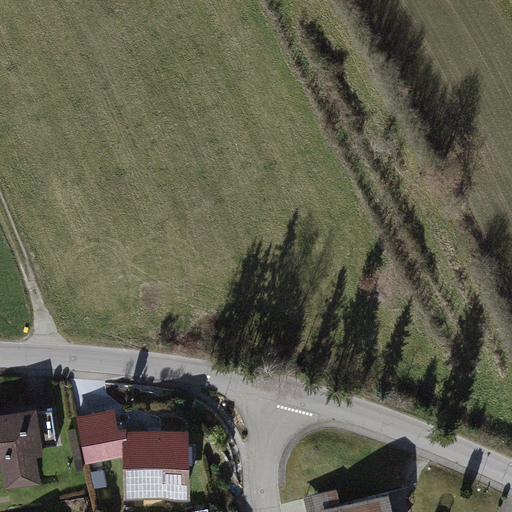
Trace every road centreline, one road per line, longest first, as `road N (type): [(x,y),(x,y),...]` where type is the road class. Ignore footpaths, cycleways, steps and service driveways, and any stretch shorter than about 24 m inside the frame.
road 1 (residential): [(511,475),(432,437),(249,382)]
road 2 (residential): [(249,382),(0,351)]
road 3 (track): [(54,353),(0,196)]
road 4 (residential): [(249,382),(272,511)]
